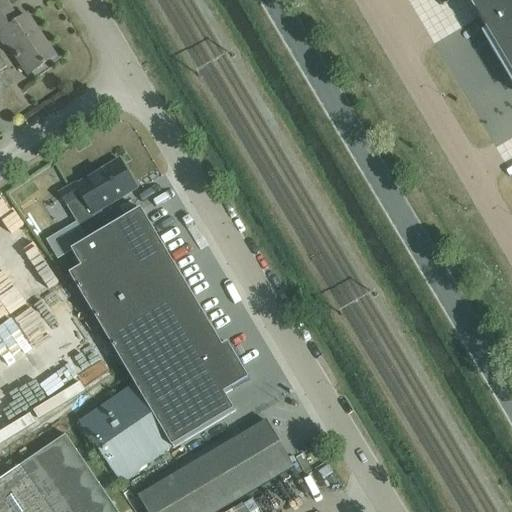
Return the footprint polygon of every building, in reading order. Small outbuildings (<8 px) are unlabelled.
[(0,0),(0,71),(6,68),(0,59),(0,40),(4,47),(6,45),(27,76),(54,58),(25,16),(17,22),(2,0),(0,0)] [(511,0),(467,0),(476,15),(487,32),(511,74),(511,0)] [(137,190),(120,161),(77,187),(76,185),(60,195),(85,237),(103,227),(95,214),(137,190)] [(224,348),(142,210),(138,213),(81,247),(72,252),(82,270),(70,277),(135,386),(172,448),(173,450),(236,413),(226,396),(251,381),(229,345),(224,348)] [(0,433),(92,382),(57,318),(32,317),(31,331),(0,348),(0,346),(34,313),(14,312),(32,294),(34,265),(17,234),(1,243),(14,256),(14,264),(5,264),(0,256),(0,255),(0,307),(4,315),(0,314),(0,433)] [(47,251),(54,271),(72,264),(65,245),(47,251)] [(172,448),(135,386),(80,424),(121,483),(172,448)] [(146,511),(220,511),(274,480),(294,469),(267,422),(139,498),(146,511)] [(116,511),(65,437),(0,481),(0,511),(116,511)]
